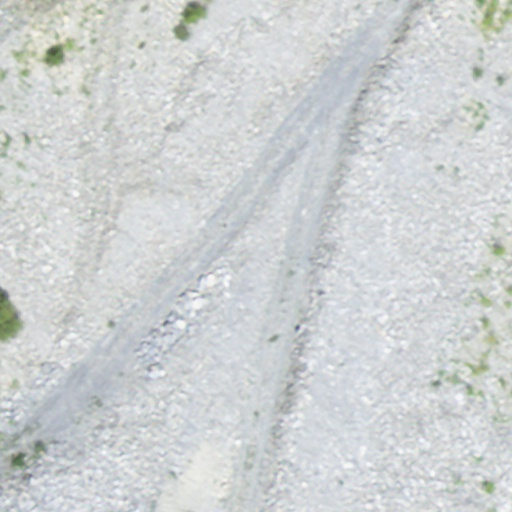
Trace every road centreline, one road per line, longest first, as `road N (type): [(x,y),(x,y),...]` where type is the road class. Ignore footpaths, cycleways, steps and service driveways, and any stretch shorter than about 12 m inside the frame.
road 1 (track): [(425,0),(65,511)]
road 2 (track): [(390,511),(482,223),(511,164)]
road 3 (track): [(249,246),(59,357),(0,445)]
